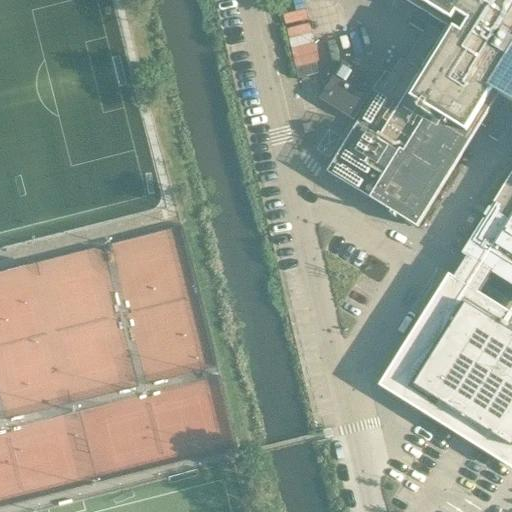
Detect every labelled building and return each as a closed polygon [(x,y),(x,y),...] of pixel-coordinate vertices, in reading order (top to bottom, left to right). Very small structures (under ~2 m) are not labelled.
[(283,0),(296,76),(320,72),(308,0),(283,0)] [(511,0),(406,0),(450,27),(445,36),(428,26),(406,62),(400,59),(329,174),(371,199),(370,200),(417,229),(470,143),(499,96),(507,101),(484,138),(498,147),(511,125),(511,175),(490,211),(491,211),(485,221),(484,221),(462,255),(466,258),(492,274),(511,286),(511,0)] [(343,64),(321,100),(353,120),(375,84),(343,64)] [(466,258),(454,279),(449,276),(429,309),(392,367),(380,387),(418,411),(452,433),(485,454),(511,470),(511,308),(509,313),(489,301),(479,295),(492,274),(466,258)] [(511,511),(511,497),(509,496),(500,511),(511,511)]
